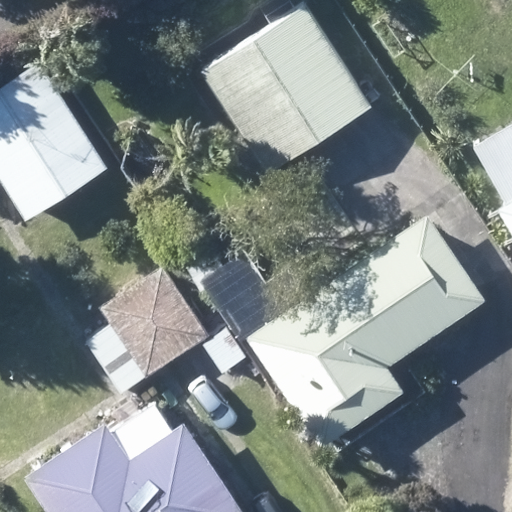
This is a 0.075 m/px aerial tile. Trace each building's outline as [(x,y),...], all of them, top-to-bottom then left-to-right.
[(304,150),(372,105),(376,102),(308,1),(204,70),(272,172),(304,150)] [(0,171),(3,177),(30,217),(111,166),(44,61),(0,88),(0,171)] [(511,224),(511,125),(479,144),(511,200),(511,201),(502,207),(511,224)] [(447,327),(465,314),(482,304),(493,297),(435,210),(373,252),(337,275),(273,320),(251,334),(326,443),(410,387),(401,372),(395,363),(447,327)] [(214,332),(196,303),(167,261),(101,305),(104,309),(113,324),(90,338),(126,391),(158,369),(165,365),(175,359),(205,339),(214,332)] [(225,372),(252,355),(231,326),(225,329),(206,342),(225,372)] [(252,511),(192,419),(177,429),(153,393),(122,413),(31,473),(56,511),(252,511)]
